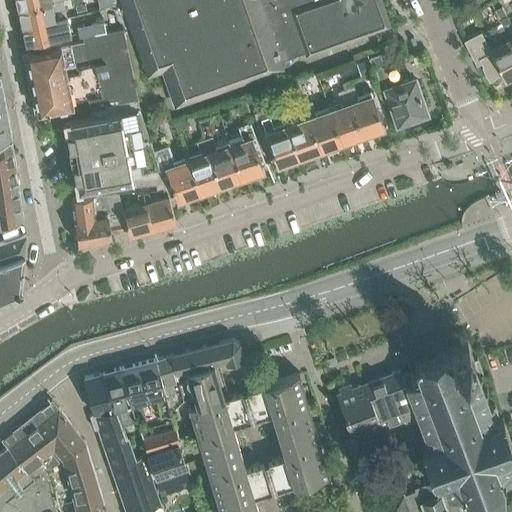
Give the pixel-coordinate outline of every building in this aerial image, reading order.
[(14,0),(25,45),(26,45),(22,28),(18,11),(15,0),(14,0)] [(15,0),(18,11),(52,3),(63,0),(62,0),(15,0)] [(18,11),(22,28),(56,20),(67,18),(63,0),(52,3),(18,11)] [(307,55),(390,26),(380,0),(120,0),(147,76),(164,71),(176,105),(283,68),(280,59),(305,50),(307,55)] [(511,26),(507,17),(502,19),(511,37),(511,39),(511,26)] [(71,34),(67,18),(56,20),(22,28),(26,45),(60,36),(71,34)] [(511,39),(511,37),(502,19),(499,21),(508,38),(490,48),(481,30),(464,40),(474,59),(479,57),(483,65),(482,65),(489,80),(495,77),(495,76),(503,72),(505,77),(506,76),(507,79),(511,76),(511,39)] [(94,24),(83,27),(84,35),(96,33),(94,24)] [(28,52),(34,81),(34,83),(40,111),(73,105),(72,100),(88,96),(90,109),(104,106),(104,104),(137,98),(124,28),(83,37),(84,41),(79,42),(72,43),(62,46),(28,52)] [(28,52),(25,53),(38,114),(39,116),(40,116),(41,115),(42,114),(42,112),(74,106),(73,105),(40,111),(34,83),(34,81),(28,52)] [(369,57),(357,61),(363,76),(374,72),(372,67),(369,57)] [(384,100),(391,98),(398,121),(411,117),(412,119),(424,115),(423,112),(426,111),(420,92),(422,92),(418,80),(416,81),(414,77),(403,81),(395,59),(372,67),(374,72),(384,100)] [(355,86),(354,86),(352,80),(344,83),(346,89),(351,102),(362,134),(370,131),(371,133),(383,129),(382,127),(384,126),(373,94),(359,99),(355,86)] [(353,137),(362,134),(351,102),(346,89),(339,92),(344,105),(330,109),(341,141),(342,144),(353,140),(353,137)] [(330,148),(342,144),(341,141),(330,109),(317,114),(312,101),(304,104),(309,117),(320,149),(329,146),(330,148)] [(310,152),(320,149),(309,117),(304,104),(297,107),(301,119),(287,124),(298,156),(299,159),(311,154),(310,152)] [(157,190),(166,189),(159,168),(153,149),(143,118),(108,123),(106,113),(104,106),(90,109),(91,116),(66,121),(76,181),(78,188),(84,186),(111,182),(112,187),(155,184),(157,190)] [(0,139),(9,137),(11,137),(7,113),(6,111),(0,112),(0,139)] [(287,163),(299,159),(298,156),(287,124),(274,129),(270,116),(261,119),(266,132),(277,164),(286,161),(287,163)] [(240,176),(241,178),(253,174),(252,172),(262,169),(266,167),(265,165),(255,136),(251,123),(239,127),(243,140),(230,145),(240,176)] [(209,152),(220,183),(229,180),(230,182),(241,178),(240,176),(230,145),(216,149),(212,136),(205,139),(209,152)] [(0,153),(11,150),(13,150),(11,137),(9,137),(0,139),(0,153)] [(210,187),(220,183),(209,152),(205,139),(197,142),(201,154),(188,159),(199,190),(200,193),(211,189),(210,187)] [(187,197),(200,193),(199,190),(188,159),(174,163),(168,144),(153,149),(159,168),(166,189),(168,196),(168,197),(170,197),(171,200),(186,194),(187,197)] [(0,167),(13,164),(15,163),(13,150),(11,150),(0,153),(0,167)] [(0,181),(15,178),(17,178),(15,163),(13,164),(0,167),(0,181)] [(0,195),(17,192),(19,191),(17,178),(15,178),(0,181),(0,195)] [(0,210),(19,206),(21,205),(19,191),(17,192),(0,195),(0,210)] [(149,191),(142,192),(145,202),(152,227),(175,221),(168,197),(168,196),(151,201),(149,191)] [(140,204),(122,208),(124,214),(128,230),(129,233),(152,227),(145,202),(142,192),(137,192),(140,204)] [(112,233),(128,230),(124,214),(122,208),(119,194),(105,195),(90,196),(79,197),(70,198),(75,221),(76,229),(74,232),(75,237),(78,239),(79,241),(113,236),(112,233)] [(23,220),(21,205),(19,206),(0,210),(0,225),(21,220),(23,220)] [(25,236),(0,244),(0,263),(24,256),(25,236)] [(24,256),(0,263),(0,299),(22,292),(24,256)] [(222,392),(214,363),(226,359),(227,363),(244,358),(239,341),(232,338),(171,354),(176,373),(181,390),(184,398),(189,402),(189,401),(222,392)] [(505,485),(511,482),(511,442),(503,419),(504,419),(503,416),(502,417),(500,417),(494,402),(493,402),(490,403),(485,391),(489,389),(488,387),(484,388),(479,376),(483,374),(482,372),(478,373),(474,360),(475,359),(468,340),(449,347),(450,350),(442,353),(442,352),(427,357),(427,358),(418,362),(417,360),(415,361),(415,363),(417,369),(404,374),(402,368),(352,387),(351,383),(339,388),(340,391),(337,392),(354,437),(378,428),(382,441),(391,437),(386,424),(404,418),(405,422),(419,417),(424,430),(420,431),(421,432),(419,432),(424,446),(423,446),(421,447),(422,449),(423,451),(434,479),(435,482),(417,488),(404,493),(369,506),(371,511),(462,511),(459,501),(462,500),(463,501),(464,500),(465,500),(466,500),(472,507),(471,508),(471,509),(470,510),(473,511),(473,510),(474,510),(475,509),(484,511),(486,511),(487,511),(496,508),(497,509),(498,509),(499,510),(500,509),(500,508),(499,507),(498,506),(504,498),(505,498),(506,499),(507,499),(507,496),(506,496),(505,496),(504,495),(504,485),(505,485)] [(171,354),(156,358),(159,367),(166,394),(170,408),(173,407),(175,411),(178,411),(177,406),(184,398),(181,390),(176,373),(171,354)] [(334,356),(327,359),(329,366),(337,363),(334,356)] [(161,415),(171,412),(170,408),(166,394),(159,367),(156,358),(137,363),(141,372),(149,398),(156,396),(161,415)] [(137,363),(119,367),(122,378),(131,403),(149,398),(141,372),(137,363)] [(119,367),(103,372),(113,405),(114,407),(116,406),(123,424),(137,418),(131,403),(122,378),(119,367)] [(130,511),(160,502),(143,454),(135,456),(123,424),(116,406),(114,407),(113,405),(103,372),(84,377),(93,410),(90,418),(92,426),(99,429),(127,511),(130,511)] [(249,388),(257,413),(273,408),(306,398),(298,373),(277,380),(265,383),(249,388)] [(191,405),(198,430),(231,420),(246,416),(239,391),(223,396),(191,405)] [(273,411),(280,433),(292,429),(313,423),(306,398),(273,408),(257,413),(258,416),(273,411)] [(248,420),(246,416),(231,420),(198,430),(205,455),(238,445),(232,425),(248,420)] [(271,459),(272,463),(288,458),(300,454),(321,448),(313,423),(292,429),(280,433),(286,454),(271,459)] [(173,427),(143,437),(149,452),(178,442),(173,427)] [(178,442),(149,452),(151,459),(157,476),(187,466),(178,442)] [(205,455),(213,479),(246,469),(245,467),(238,445),(205,455)] [(328,473),(321,448),(300,454),(288,458),(272,463),(279,487),(293,483),(293,484),(295,483),(307,479),(328,473)] [(260,463),(245,467),(246,469),(213,479),(220,504),(253,494),(254,496),(269,492),(260,463)] [(172,490),(191,486),(187,470),(169,474),(172,490)] [(220,504),(222,511),(258,511),(254,496),(253,494),(220,504)]
